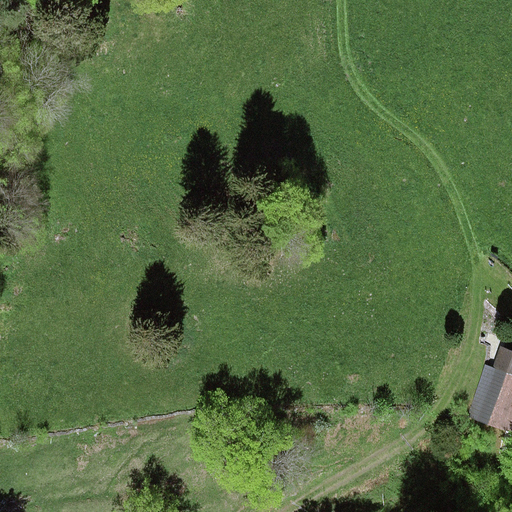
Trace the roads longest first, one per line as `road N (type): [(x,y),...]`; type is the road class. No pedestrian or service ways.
road 1 (track): [(446,405),(476,326),(479,252),(460,179),(362,82),(343,43),(342,0)]
road 2 (track): [(446,405),(297,511)]
